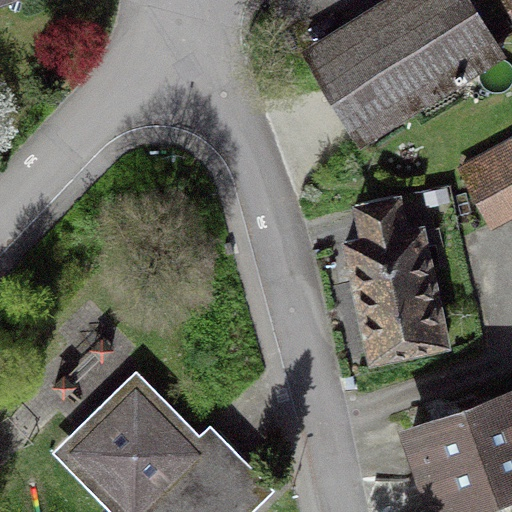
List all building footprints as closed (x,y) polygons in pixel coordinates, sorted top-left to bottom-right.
[(507,53),(474,0),(381,0),(304,48),(363,142),(507,53)] [(511,215),(511,136),(461,164),(494,225),(511,215)] [(451,343),(424,218),(409,221),(401,186),(353,196),(361,235),(345,238),(371,360),(451,343)] [(136,367),(52,449),(114,511),(248,511),(275,486),(210,421),(199,431),(136,367)] [(460,511),(511,493),(511,379),(397,422),(429,511),(460,511)]
